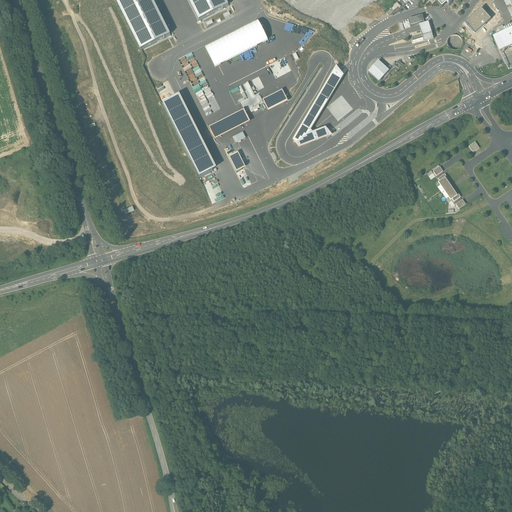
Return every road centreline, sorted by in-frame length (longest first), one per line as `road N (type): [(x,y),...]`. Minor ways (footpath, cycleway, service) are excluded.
road 1 (tertiary): [(511,83),(301,198),(137,254)]
road 2 (tertiary): [(95,239),(20,0)]
road 3 (tertiary): [(176,511),(109,284)]
